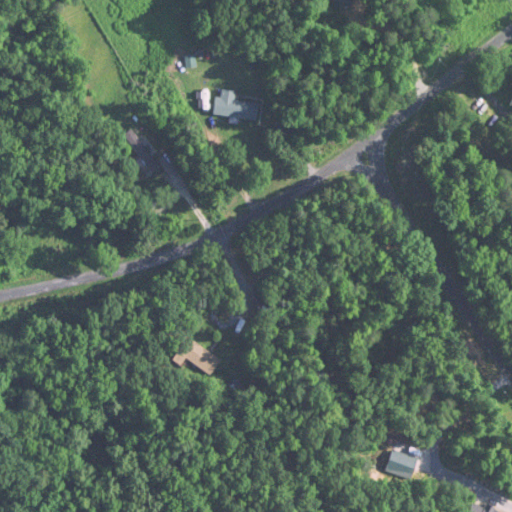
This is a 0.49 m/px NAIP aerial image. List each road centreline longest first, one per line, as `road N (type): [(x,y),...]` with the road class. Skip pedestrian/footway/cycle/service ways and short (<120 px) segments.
road 1 (tertiary): [(511,29),(333,164),(235,226),(130,265),(0,291)]
road 2 (residential): [(511,367),(391,188),(369,138)]
